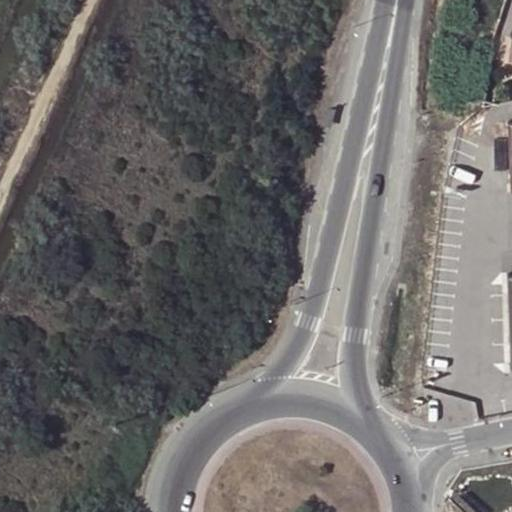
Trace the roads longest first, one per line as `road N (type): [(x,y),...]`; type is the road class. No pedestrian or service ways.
road 1 (primary): [(394,0),(307,324),(290,363),(249,414)]
road 2 (primary): [(355,426),(353,337),(398,0)]
road 3 (primary): [(249,414),(196,455),(176,511)]
